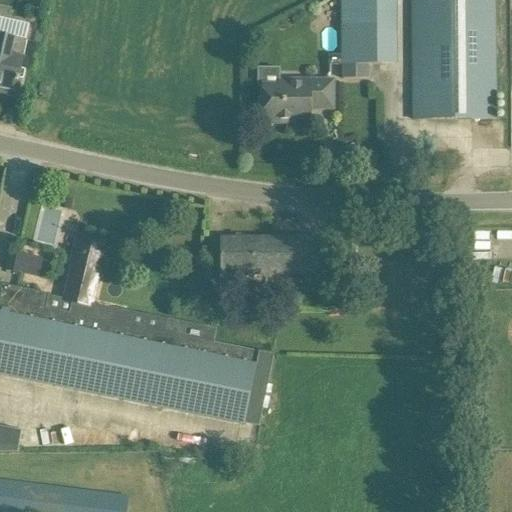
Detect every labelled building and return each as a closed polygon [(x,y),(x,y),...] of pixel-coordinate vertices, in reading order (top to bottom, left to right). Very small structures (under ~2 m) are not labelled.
[(329,66),(343,66),(381,65),(380,0),(342,0),(343,55),(329,55),(329,66)] [(412,0),(414,120),(495,120),(494,0),(412,0)] [(0,94),(4,95),(8,94),(11,90),(16,91),(27,42),(0,35),(0,94)] [(333,109),(333,82),(279,81),(279,87),(263,86),(263,123),(286,124),(286,119),(311,119),(311,109),(333,109)] [(74,257),(62,301),(91,308),(92,304),(107,244),(78,237),(73,256),(74,257)] [(222,276),(316,275),(316,238),(221,239),(222,276)] [(91,308),(62,301),(47,298),(48,296),(3,286),(0,299),(0,376),(255,429),(270,355),(214,343),(216,330),(92,304),(91,308)] [(330,319),(353,318),(353,299),(329,299),(330,319)] [(0,427),(0,453),(17,453),(21,432),(0,427)] [(0,511),(123,511),(125,498),(0,481),(0,511)]
